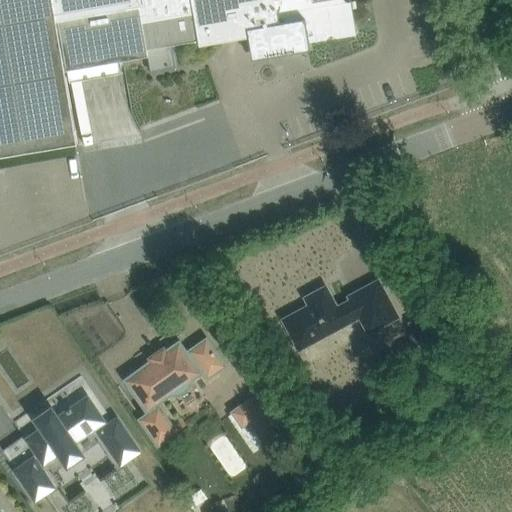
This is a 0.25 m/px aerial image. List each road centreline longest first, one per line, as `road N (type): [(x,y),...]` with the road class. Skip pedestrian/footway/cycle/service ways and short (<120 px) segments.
road 1 (tertiary): [(0,304),(503,115)]
road 2 (unknown): [(115,261),(139,314),(213,333),(252,392)]
road 3 (unknown): [(264,96),(362,68),(391,27),(394,0)]
road 4 (unknown): [(113,177),(264,96)]
